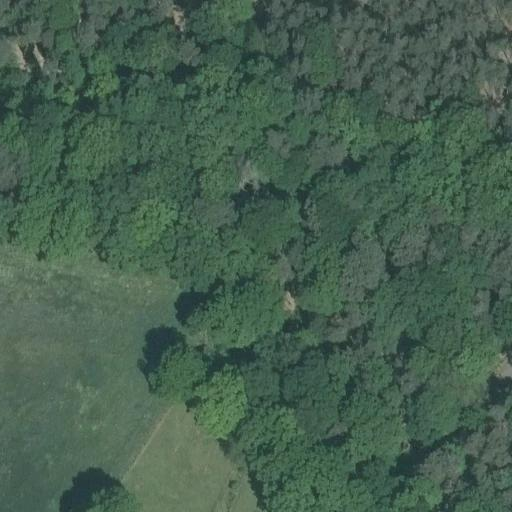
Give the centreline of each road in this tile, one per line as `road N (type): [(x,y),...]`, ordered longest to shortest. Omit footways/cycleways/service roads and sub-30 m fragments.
road 1 (unclassified): [(511,169),(0,124)]
road 2 (unclassified): [(381,511),(511,368)]
